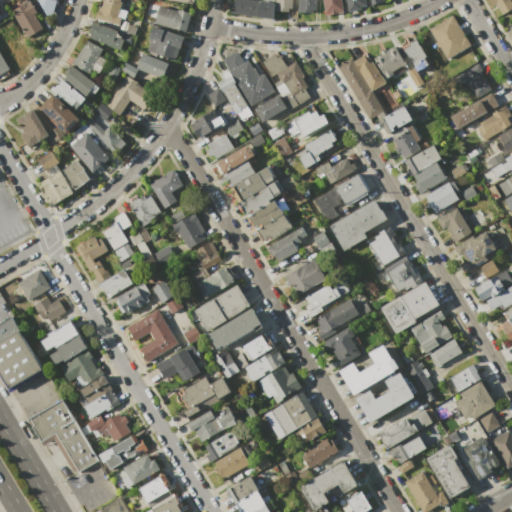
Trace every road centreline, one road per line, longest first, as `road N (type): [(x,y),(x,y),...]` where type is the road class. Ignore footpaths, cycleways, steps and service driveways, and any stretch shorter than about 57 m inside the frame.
road 1 (residential): [(166,125),(398,511)]
road 2 (residential): [(209,511),(0,148)]
road 3 (residential): [(511,385),(301,37)]
road 4 (residential): [(212,0),(188,85),(151,146),(81,215),(0,265)]
road 5 (residential): [(208,25),(278,36),(342,34),(386,25),(438,0)]
road 6 (residential): [(75,0),(47,62),(0,103)]
